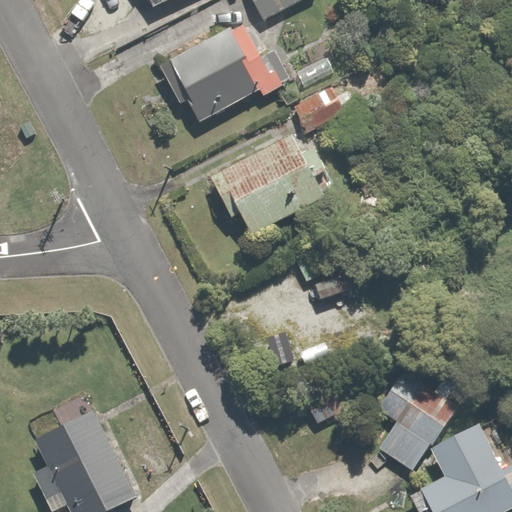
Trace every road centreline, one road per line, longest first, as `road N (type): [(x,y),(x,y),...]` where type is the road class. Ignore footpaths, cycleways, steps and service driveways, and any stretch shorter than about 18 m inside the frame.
road 1 (residential): [(281,511),(131,228)]
road 2 (residential): [(131,228),(10,0)]
road 3 (residential): [(0,257),(131,228)]
